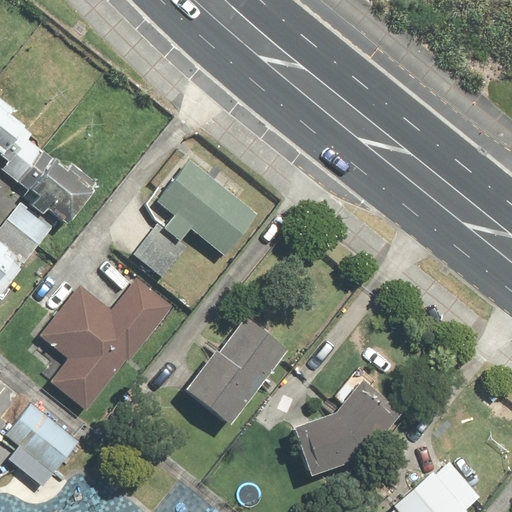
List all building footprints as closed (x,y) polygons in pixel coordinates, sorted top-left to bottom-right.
[(11,109),(0,100),(0,158),(5,163),(28,133),(6,116),(11,109)] [(41,153),(17,183),(25,190),(19,196),(58,227),(94,183),(69,163),(63,170),(41,153)] [(253,213),(184,159),(151,202),(169,216),(160,227),(177,241),(186,229),(220,255),(253,213)] [(152,228),(131,255),(160,277),(181,249),(152,228)] [(0,290),(24,261),(0,241),(0,290)] [(77,285),(37,334),(65,358),(45,381),(81,411),(124,359),(127,362),(175,304),(138,274),(108,310),(77,285)] [(225,424),(284,349),(242,317),(214,352),(211,349),(180,389),(225,424)] [(361,381),(333,412),(289,426),(305,474),(361,455),(398,413),(361,381)] [(30,406),(6,437),(53,473),(77,442),(30,406)] [(381,511),(461,511),(463,510),(429,471),(381,511)]
